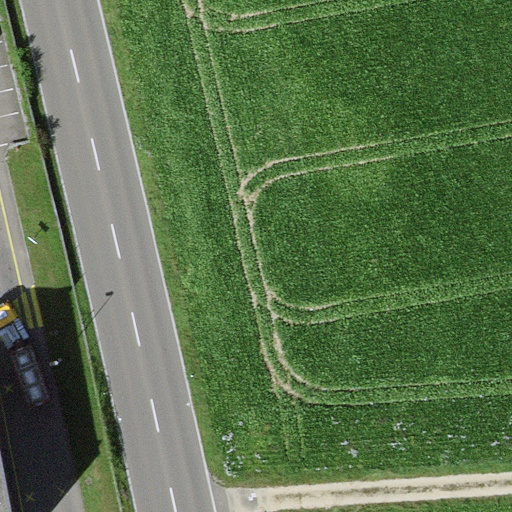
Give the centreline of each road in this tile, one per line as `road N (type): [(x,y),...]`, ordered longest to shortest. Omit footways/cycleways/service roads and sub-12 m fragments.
road 1 (secondary): [(60,0),(177,511)]
road 2 (track): [(176,506),(511,463)]
